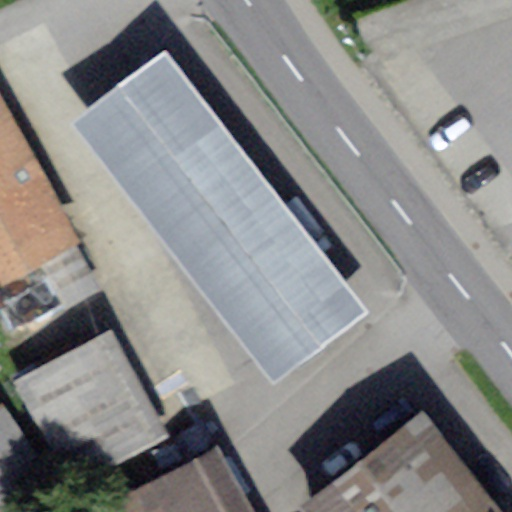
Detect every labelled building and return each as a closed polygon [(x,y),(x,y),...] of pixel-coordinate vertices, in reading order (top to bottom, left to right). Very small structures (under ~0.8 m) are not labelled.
[(166,46),(78,127),(273,379),(369,308),(166,46)] [(0,84),(0,282),(81,241),(0,84)] [(73,470),(157,426),(113,345),(30,389),(73,470)] [(298,498),(309,511),(511,511),(511,506),(428,398),(298,498)] [(0,508),(2,511),(8,511),(52,484),(5,413),(0,416),(0,508)] [(244,511),(215,457),(112,511),(244,511)]
